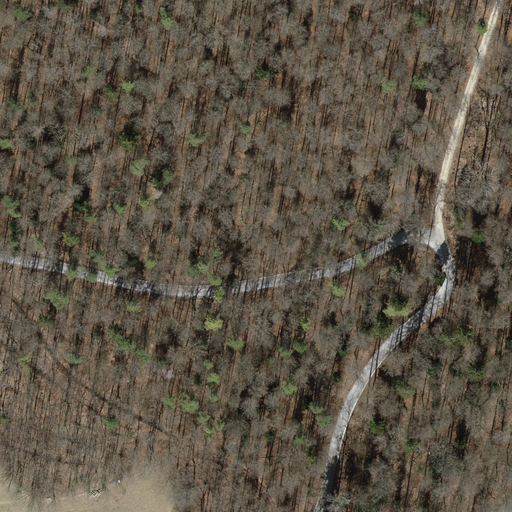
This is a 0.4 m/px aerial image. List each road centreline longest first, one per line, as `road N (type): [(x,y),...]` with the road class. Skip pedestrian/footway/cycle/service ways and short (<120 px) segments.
road 1 (tertiary): [(320,511),(358,387),(390,343),(446,291),(448,260),(439,241),(408,236),(328,271),(207,291),(0,255)]
road 2 (track): [(497,0),(446,170),(439,241)]
